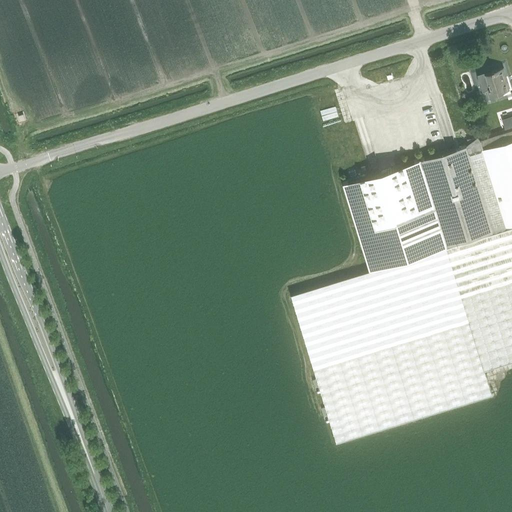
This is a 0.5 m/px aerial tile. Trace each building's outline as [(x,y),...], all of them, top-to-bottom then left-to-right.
[(487,72),(477,75),(479,83),(483,92),(487,89),(490,98),(503,94),(502,91),(509,89),(507,83),(505,83),(501,68),(494,70),(493,69),(491,70),(492,72),(488,74),(487,72)] [(511,116),(502,119),(505,129),(511,126),(511,116)] [(477,135),(465,145),(491,232),(511,225),(511,130),(481,140),(477,135)] [(465,145),(418,159),(445,246),(491,232),(465,145)] [(370,173),(342,182),(353,217),(369,269),(445,246),(418,159),(380,170),(370,173)] [(511,225),(491,232),(445,246),(456,284),(482,370),(484,369),(511,360),(511,225)] [(320,285),(291,294),(309,354),(327,411),(336,441),(393,424),(456,405),(492,393),(487,377),(484,369),(482,370),(456,284),(445,246),(369,269),(320,285)]
